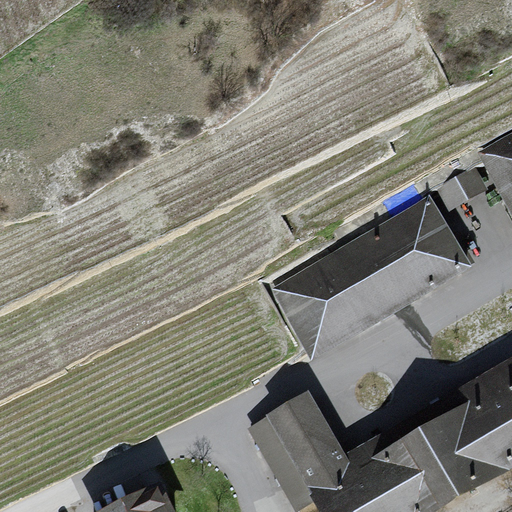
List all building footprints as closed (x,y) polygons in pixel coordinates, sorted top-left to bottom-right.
[(511,136),(479,155),(511,215),(511,136)] [(476,162),(458,171),(470,194),(488,185),(476,162)] [(435,200),(278,290),(323,370),(481,279),(435,200)] [(318,396),(249,435),(292,511),(311,511),(324,505),(327,511),(460,511),(511,483),(511,366),(351,456),(318,396)] [(177,511),(172,498),(140,511),(177,511)]
